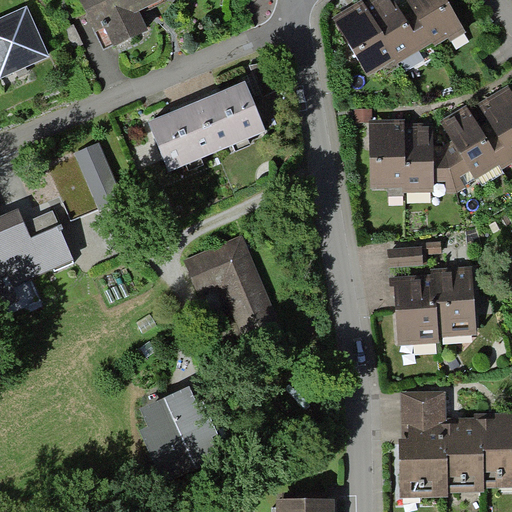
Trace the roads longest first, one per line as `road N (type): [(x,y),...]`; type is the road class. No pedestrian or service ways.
road 1 (residential): [(369,511),(371,390),(298,15)]
road 2 (residential): [(0,148),(298,15)]
